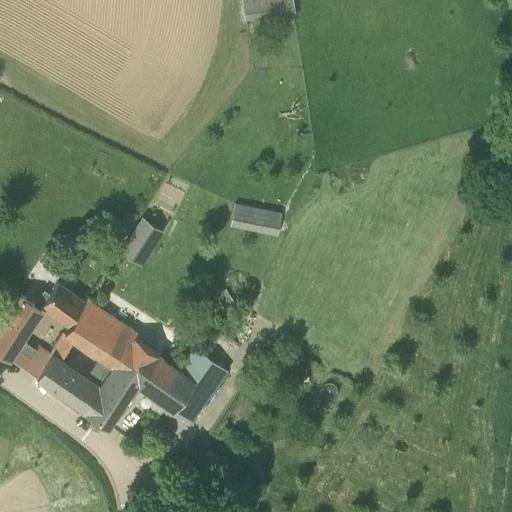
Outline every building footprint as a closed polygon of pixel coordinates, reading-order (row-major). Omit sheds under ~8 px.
[(243,0),(246,19),(295,12),(293,0),(243,0)] [(277,234),(281,213),(234,203),(230,224),(277,234)] [(134,206),(119,231),(128,237),(122,247),(145,261),(167,226),(134,206)] [(34,301),(21,293),(0,324),(0,348),(10,355),(44,303),(69,320),(83,299),(69,289),(70,288),(58,279),(50,291),(44,287),(34,301)] [(140,373),(161,356),(128,334),(132,328),(88,297),(86,301),(58,343),(65,348),(73,336),(113,364),(117,358),(140,373)] [(38,345),(25,365),(37,373),(50,355),(51,354),(38,345)] [(190,421),(225,368),(192,345),(177,367),(194,379),(173,409),(190,421)] [(37,373),(36,375),(84,407),(111,367),(96,357),(85,373),(62,356),(53,351),(51,354),(50,355),(37,373)] [(140,373),(134,383),(173,409),(194,379),(177,367),(161,356),(140,373)] [(107,423),(134,383),(140,373),(117,358),(113,364),(111,367),(84,407),(107,423)]
